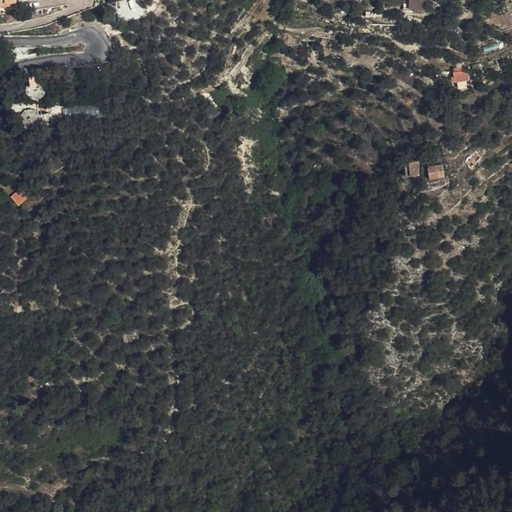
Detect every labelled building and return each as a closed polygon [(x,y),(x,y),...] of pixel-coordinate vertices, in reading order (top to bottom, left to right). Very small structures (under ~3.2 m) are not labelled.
[(421,0),(409,0),(409,8),(421,8),(421,0)] [(38,84),(40,86),(43,87),(46,87),(49,86),(51,84),(53,82),(54,79),(55,76),(54,73),(53,72),(52,69),(49,67),(47,66),(44,66),(41,66),(38,68),(36,70),(35,71),(34,74),(34,77),(34,80),(36,83),(38,84)] [(467,66),(452,69),(453,80),(457,80),(462,79),(465,79),(468,78),(467,66)] [(457,80),(459,89),(467,88),(465,79),(462,79),(457,80)] [(40,96),(37,96),(34,98),(32,99),(31,101),(29,104),(29,107),(30,110),(31,113),(33,115),(36,116),(39,117),(42,117),(44,116),(47,114),(48,111),(50,108),(49,105),(49,102),(48,100),(46,98),(43,97),(40,96)] [(62,98),(59,99),(58,100),(57,102),(56,104),(57,106),(58,109),(60,110),(61,110),(63,111),(65,110),(67,109),(69,107),(69,105),(69,102),(68,101),(66,99),(64,98),(62,98)] [(56,104),(57,102),(58,100),(49,102),(49,105),(50,108),(48,111),(60,110),(58,109),(57,106),(56,104)] [(406,162),(407,177),(421,176),(421,161),(406,162)] [(445,177),(443,163),(428,166),(431,179),(445,177)] [(16,181),(24,189),(34,179),(26,171),(16,181)]
